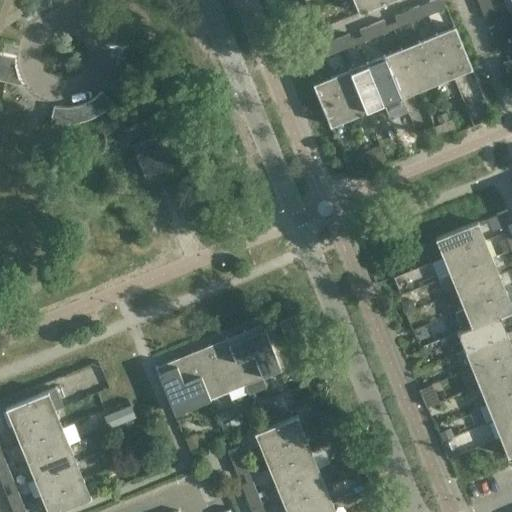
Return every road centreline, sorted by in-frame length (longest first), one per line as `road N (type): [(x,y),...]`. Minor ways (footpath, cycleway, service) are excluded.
road 1 (residential): [(204,0),(413,511)]
road 2 (residential): [(38,82),(72,88),(96,64),(95,40),(68,18)]
